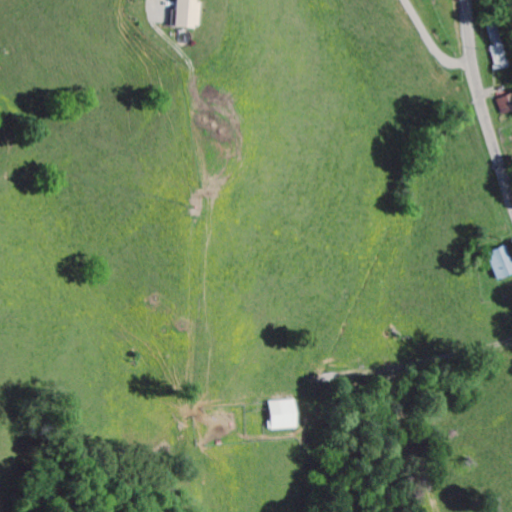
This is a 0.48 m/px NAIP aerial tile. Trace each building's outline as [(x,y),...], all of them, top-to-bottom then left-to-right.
[(171,0),(167,29),(190,32),(195,3),(176,0),(171,0)] [(490,73),(502,70),(496,43),(483,46),(490,73)] [(497,117),(511,111),(505,98),(491,103),(497,117)] [(511,275),(501,248),(481,256),(492,283),(511,275)] [(264,403),(265,432),(291,431),(290,403),(264,403)]
